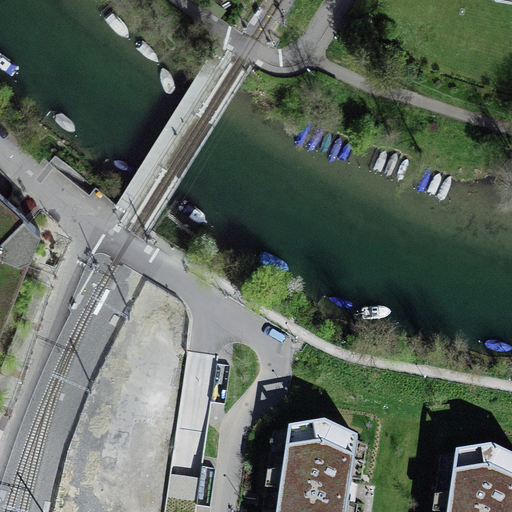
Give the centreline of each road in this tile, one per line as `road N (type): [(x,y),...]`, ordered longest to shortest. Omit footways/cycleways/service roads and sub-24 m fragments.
road 1 (residential): [(166,269),(266,340),(279,361),(275,379),(237,425),(223,511)]
road 2 (residential): [(0,434),(67,271),(99,234)]
road 3 (residential): [(333,0),(291,56),(231,36),(182,0)]
road 4 (residential): [(99,234),(0,143)]
